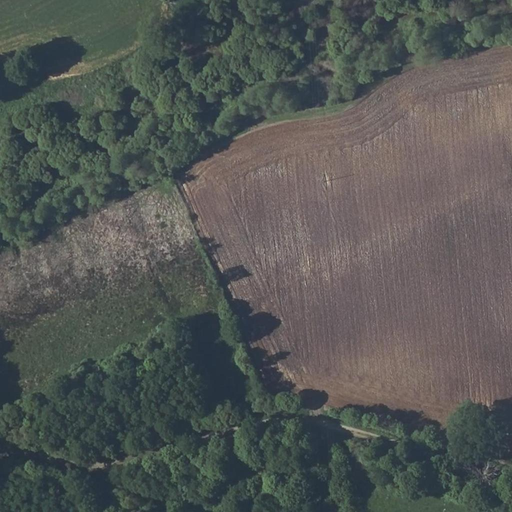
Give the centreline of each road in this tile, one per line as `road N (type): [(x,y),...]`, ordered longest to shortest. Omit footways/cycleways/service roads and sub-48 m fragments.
road 1 (track): [(511,476),(330,423),(271,420),(95,470)]
road 2 (track): [(95,470),(151,498),(218,511)]
